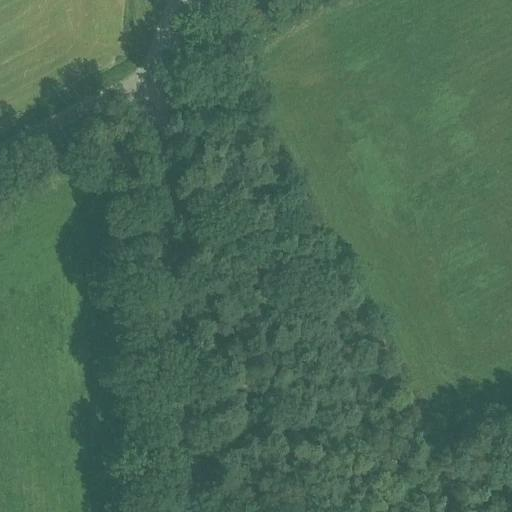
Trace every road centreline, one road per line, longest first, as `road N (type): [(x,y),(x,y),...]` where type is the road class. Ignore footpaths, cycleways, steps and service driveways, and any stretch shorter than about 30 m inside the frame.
road 1 (unclassified): [(192,511),(157,68)]
road 2 (unclassified): [(0,155),(157,68)]
